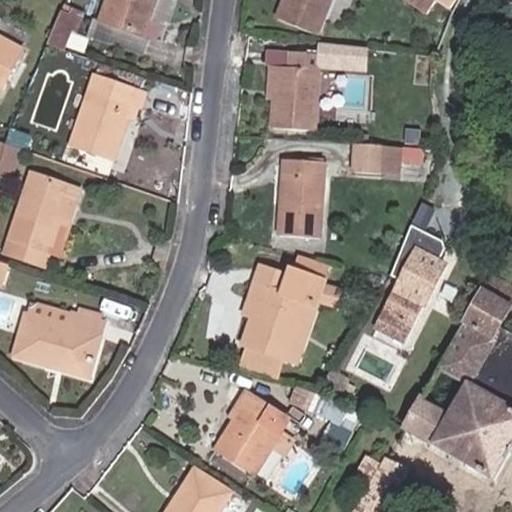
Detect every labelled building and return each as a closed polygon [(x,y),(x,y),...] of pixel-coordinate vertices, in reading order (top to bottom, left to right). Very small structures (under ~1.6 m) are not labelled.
[(118,45),(124,29),(135,0),(90,0),(78,29),(118,45)] [(326,0),(284,0),(277,19),(314,34),(326,0)] [(398,0),(425,19),(434,6),(425,0),(398,0)] [(30,57),(52,64),(59,46),(46,40),(56,20),(47,16),(30,57)] [(118,45),(128,49),(134,33),(124,29),(118,45)] [(270,137),(313,142),(322,67),(295,63),(294,74),(287,74),(285,94),(276,93),(274,105),(270,137)] [(276,93),(285,94),(287,74),(270,72),(266,104),(274,105),(276,93)] [(54,152),(98,166),(116,111),(125,114),(128,101),(77,84),(54,152)] [(355,189),(388,191),(390,160),(359,157),(355,189)] [(388,191),(409,192),(410,175),(411,161),(390,160),(388,191)] [(410,175),(434,177),(435,163),(411,161),(410,175)] [(264,240),(304,245),(312,173),(279,169),(274,212),(267,211),(264,240)] [(0,261),(39,270),(49,224),(39,221),(46,190),(8,181),(0,214),(0,261)] [(49,224),(55,226),(62,195),(46,190),(39,221),(49,224)] [(442,284),(450,273),(449,265),(416,243),(386,287),(395,293),(372,342),(396,358),(420,323),(423,325),(445,293),(447,288),(442,284)] [(410,421),(502,472),(511,453),(511,321),(502,316),(511,298),(511,274),(492,262),(488,274),(483,287),(477,301),(455,339),(410,421)] [(285,283),(316,292),(320,280),(288,270),(285,283)] [(287,336),(301,341),(316,292),(285,283),(283,288),(246,276),(241,295),(250,298),(245,316),(256,319),(252,332),(245,330),(237,356),(279,368),(287,336)] [(245,330),(252,332),(256,319),(245,316),(250,298),(241,295),(231,326),(245,330)] [(40,350),(68,368),(93,325),(66,308),(56,324),(19,303),(0,335),(0,337),(36,357),(40,350)] [(279,368),(291,371),(301,341),(287,336),(279,368)] [(342,386),(326,375),(318,389),(341,403),(347,394),(339,390),(342,386)] [(275,415),(307,422),(311,395),(304,392),(279,387),(275,415)] [(350,409),(356,400),(347,394),(341,403),(343,404),(350,409)] [(256,452),(265,437),(276,419),(234,395),(224,411),(230,415),(220,431),(204,456),(240,478),(256,452)] [(307,422),(326,427),(336,411),(311,395),(307,422)] [(211,426),(220,431),(230,415),(224,411),(221,410),(211,426)] [(256,452),(270,462),(280,447),(265,437),(256,452)] [(358,511),(386,511),(413,463),(392,452),(358,511)] [(211,511),(213,508),(181,486),(166,507),(166,511),(211,511)]
